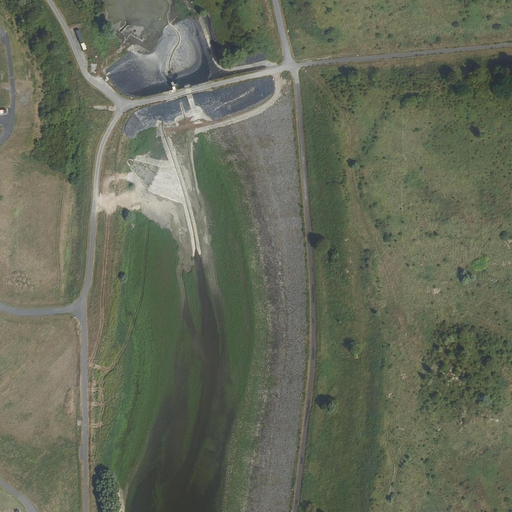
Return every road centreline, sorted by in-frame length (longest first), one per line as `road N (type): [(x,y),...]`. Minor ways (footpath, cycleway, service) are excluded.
road 1 (track): [(511,49),(296,64),(134,104)]
road 2 (track): [(134,104),(105,101),(88,82),(52,0)]
road 3 (track): [(277,68),(217,65),(188,6)]
